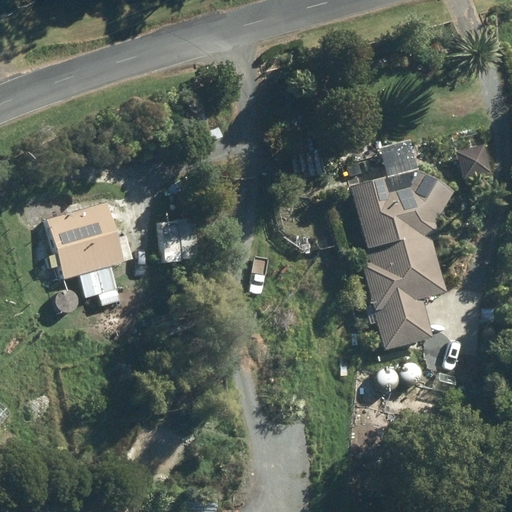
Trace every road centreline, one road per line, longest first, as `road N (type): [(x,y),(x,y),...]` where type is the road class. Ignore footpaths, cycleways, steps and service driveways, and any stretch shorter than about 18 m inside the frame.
road 1 (track): [(281,511),(281,421),(239,320),(242,143),(234,28)]
road 2 (unclassified): [(337,0),(0,103)]
road 3 (track): [(479,287),(493,102),(460,0)]
road 4 (track): [(141,234),(164,187),(242,143)]
